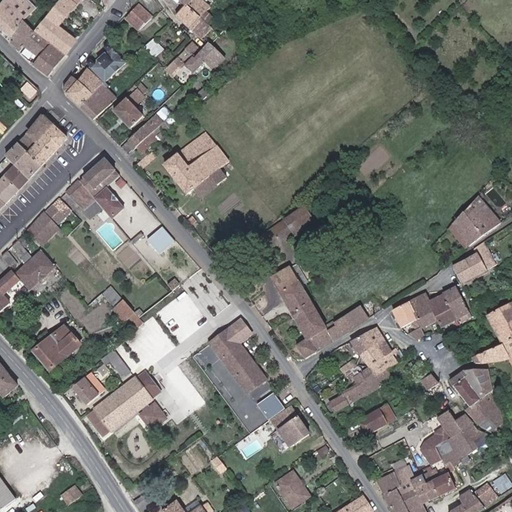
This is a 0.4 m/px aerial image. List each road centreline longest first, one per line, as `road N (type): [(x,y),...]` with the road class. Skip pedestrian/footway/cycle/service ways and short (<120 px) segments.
road 1 (residential): [(104,136),(231,286),(391,511)]
road 2 (primary): [(128,511),(0,342)]
road 3 (residential): [(0,243),(104,136)]
